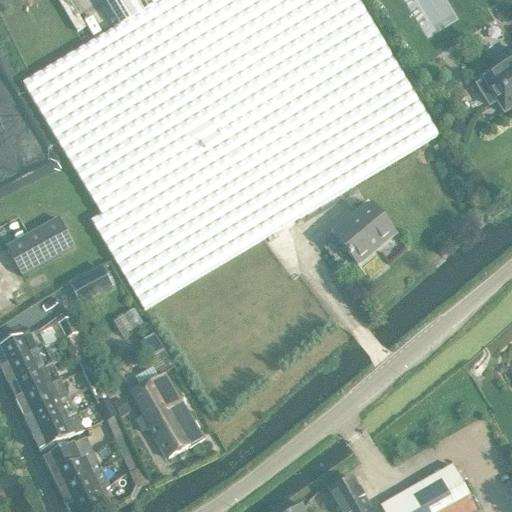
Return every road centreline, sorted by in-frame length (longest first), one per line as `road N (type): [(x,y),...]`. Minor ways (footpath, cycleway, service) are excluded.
road 1 (tertiary): [(208,511),(511,267)]
road 2 (unclassified): [(0,391),(57,511)]
